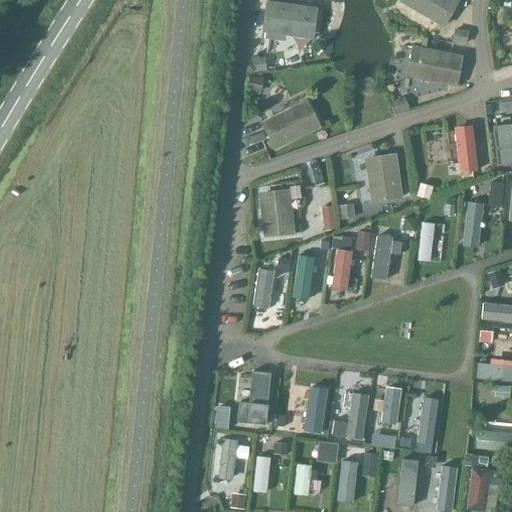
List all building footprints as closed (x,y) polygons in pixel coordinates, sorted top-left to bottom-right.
[(437,21),(448,0),(401,0),(401,1),(437,21)] [(267,1),(262,32),(312,39),(316,8),(267,1)] [(464,44),(467,33),(455,30),(453,42),(464,44)] [(415,67),(414,75),(415,77),(423,78),(424,77),(433,79),(432,81),(455,85),(461,57),(420,49),(417,66),(415,67)] [(254,72),(265,71),(264,59),(252,61),(254,72)] [(262,80),(251,78),(248,89),(260,92),(262,80)] [(408,110),(404,98),(393,103),(397,114),(408,110)] [(284,114),(283,112),(262,123),(275,149),(312,130),(304,115),(304,113),(301,106),(299,105),(292,109),(291,110),(284,114)] [(510,125),(493,127),(498,166),(511,163),(511,140),(510,127),(510,125)] [(472,128),(455,130),(459,173),(477,171),(472,128)] [(375,158),(368,159),(366,160),(367,168),(369,170),(370,178),(368,178),(372,202),(400,198),(394,157),(377,159),(375,158)] [(491,182),(489,194),(503,195),(504,184),(491,182)] [(420,185),(417,197),(429,200),(432,188),(420,185)] [(278,192),(277,194),(259,196),(264,237),(293,234),(290,210),(288,210),(287,202),(288,200),(287,192),(286,191),(278,192)] [(447,197),(444,215),(453,216),(455,198),(447,197)] [(468,203),(462,244),(465,247),(474,248),(478,246),(483,205),(468,203)] [(352,205),(339,207),(341,219),(353,218),(352,205)] [(334,207),(321,208),(323,219),(335,218),(334,207)] [(405,218),(403,230),(414,231),(416,220),(405,218)] [(422,223),(418,260),(430,262),(434,224),(422,223)] [(358,232),(356,250),(367,251),(370,234),(358,232)] [(333,239),(332,248),(350,251),(352,238),(342,237),(342,240),(333,239)] [(377,237),(371,278),(385,280),(389,254),(399,255),(401,243),(391,241),(391,239),(377,237)] [(321,241),(320,249),(328,250),(329,242),(321,241)] [(337,250),(331,288),(346,290),(351,253),(337,250)] [(298,256),(292,298),(308,300),(314,258),(298,256)] [(279,259),(277,270),(289,272),(290,261),(279,259)] [(259,270),(253,307),(268,309),(273,272),(259,270)] [(499,270),(488,274),(492,286),(503,282),(499,270)] [(511,306),(483,303),(481,320),(511,322),(511,306)] [(481,326),(479,342),(491,343),(493,327),(481,326)] [(477,364),(476,378),(511,382),(511,367),(489,365),(477,364)] [(279,392),(278,407),(297,408),(300,373),(271,371),(270,392),(279,392)] [(238,403),(237,423),(264,425),(269,374),(252,372),(249,404),(238,403)] [(495,387),(494,397),(509,398),(510,388),(495,387)] [(309,388),(303,431),(320,433),(326,390),(309,388)] [(382,412),(381,423),(396,425),(400,391),(397,389),(389,388),(386,389),(384,401),(382,412)] [(334,421),(332,435),(362,440),(368,397),(352,394),(348,423),(334,421)] [(423,398),(417,443),(432,445),(438,400),(423,398)] [(216,410),(215,424),(228,425),(229,411),(216,410)] [(275,416),(274,427),(283,428),(284,417),(275,416)] [(418,437),(417,423),(403,423),(403,437),(418,437)] [(511,434),(477,431),(476,449),(511,452),(511,434)] [(384,435),(382,448),(394,449),(396,437),(384,435)] [(401,438),(399,446),(410,448),(411,439),(401,438)] [(222,439),(217,476),(219,479),(230,480),(232,478),(237,441),(222,439)] [(275,443),(274,454),(286,455),(287,445),(275,443)] [(329,444),(327,459),(335,460),(337,445),(329,444)] [(364,454),(363,465),(375,466),(377,455),(364,454)] [(467,456),(466,465),(475,466),(476,457),(467,456)] [(257,457),(253,492),(266,493),(270,458),(257,457)] [(426,457),(425,467),(431,467),(435,464),(436,458),(426,457)] [(341,461),(337,502),(352,504),(357,463),(341,461)] [(400,461),(396,504),(413,505),(417,463),(400,461)] [(297,465),(294,495),(308,496),(310,480),(311,471),(311,466),(297,465)] [(441,467),(436,510),(451,511),(456,469),(441,467)] [(472,469),(467,510),(484,511),(487,484),(498,486),(499,473),(472,469)] [(232,496),(231,508),(243,509),(244,497),(232,496)]
